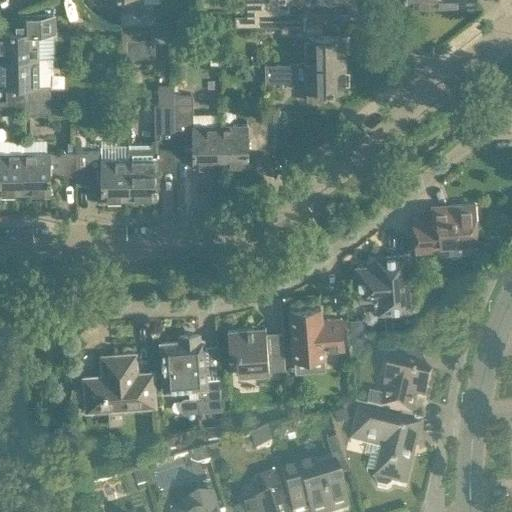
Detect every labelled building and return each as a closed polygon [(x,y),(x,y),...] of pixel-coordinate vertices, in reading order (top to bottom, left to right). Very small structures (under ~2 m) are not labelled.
[(121,8),(122,23),(154,22),(154,1),(144,1),(144,0),(127,0),(128,8),(121,8)] [(245,0),(246,15),(235,15),(235,25),(246,25),(260,25),(260,12),(287,12),(287,6),(282,1),(271,1),(271,0),(245,0)] [(260,25),(282,25),(282,31),(297,30),(297,35),(306,35),(306,61),(346,61),(345,33),(323,34),(322,24),(307,24),(306,11),(287,12),(260,12),(260,25)] [(0,56),(38,56),(37,32),(53,32),(53,12),(19,13),(19,19),(13,19),(13,28),(0,28),(0,56)] [(154,22),(122,23),(122,38),(127,38),(155,37),(155,33),(154,22)] [(214,31),(203,31),(203,42),(214,42),(214,31)] [(54,56),(53,32),(37,32),(38,56),(54,56)] [(155,37),(127,38),(128,54),(155,53),(155,37)] [(219,48),(210,48),(210,63),(219,63),(219,48)] [(6,98),(6,99),(33,99),(33,110),(51,110),(50,81),(39,82),(38,56),(0,56),(0,84),(6,84),(26,84),(26,98),(6,98)] [(55,81),(54,56),(38,56),(39,82),(50,81),(55,81)] [(306,61),(264,62),(264,79),(306,78),(307,90),(308,90),(308,100),(325,100),(325,90),(347,89),(347,83),(350,83),(350,70),(346,70),(346,61),(306,61)] [(6,84),(6,98),(26,98),(26,84),(6,84)] [(155,143),(128,143),(128,144),(129,197),(158,197),(158,167),(162,167),(161,148),(174,148),(174,102),(174,93),(174,84),(158,84),(158,102),(154,102),(154,115),(155,143)] [(174,93),(174,102),(174,148),(175,148),(175,141),(192,141),(193,164),(199,164),(199,167),(212,167),(211,164),(221,163),(220,124),(194,124),(193,93),(174,93)] [(33,99),(6,99),(7,111),(33,110),(33,99)] [(279,107),(266,108),(267,146),(279,146),(279,107)] [(248,124),(220,124),(221,163),(249,163),(248,138),(266,138),(266,146),(267,146),(266,108),(247,108),(248,124)] [(23,150),(48,150),(48,136),(23,137),(23,150)] [(0,150),(23,150),(23,137),(0,137),(0,150)] [(83,140),(76,140),(76,151),(76,173),(76,183),(92,182),(92,175),(101,175),(101,182),(101,197),(108,197),(108,200),(121,200),(121,197),(129,197),(128,144),(101,145),(101,150),(83,150),(83,140)] [(300,145),(287,147),(289,157),(302,154),(300,145)] [(15,191),(23,190),(23,150),(0,150),(0,190),(2,191),(2,194),(15,193),(15,191)] [(48,150),(23,150),(23,190),(51,190),(51,174),(51,168),(62,168),(62,173),(76,173),(76,151),(51,151),(51,150),(48,150)] [(415,217),(414,217),(417,252),(435,250),(434,243),(446,242),(446,243),(448,245),(462,244),(463,242),(476,241),(477,247),(478,247),(476,220),(477,218),(476,202),(452,204),(452,208),(434,209),(433,206),(432,206),(433,220),(416,221),(415,217)] [(374,265),(356,266),(358,286),(358,289),(359,298),(359,299),(378,297),(378,303),(379,311),(411,309),(411,300),(407,253),(387,254),(373,255),(374,265)] [(358,289),(346,290),(347,299),(359,298),(358,289)] [(291,309),(292,328),(295,357),(324,355),(324,348),(344,346),(342,316),(322,318),(321,306),(291,309)] [(254,327),(228,329),(230,355),(237,354),(238,365),(239,374),(270,372),(269,368),(285,367),(284,350),(283,330),(281,330),(282,337),(267,338),(267,331),(266,326),(254,327)] [(190,395),(198,395),(199,411),(222,409),(222,400),(220,376),(206,377),(204,354),(201,354),(199,333),(180,334),(180,340),(161,342),(165,390),(189,388),(190,395)] [(113,358),(102,359),(103,374),(84,376),(87,410),(156,404),(153,371),(138,372),(136,352),(113,354),(113,358)] [(386,391),(382,410),(392,413),(411,417),(416,398),(425,400),(432,374),(419,371),(422,356),(424,356),(424,354),(391,355),(389,364),(385,381),(382,391),(386,391)] [(0,364),(0,380),(10,382),(13,366),(0,364)] [(382,451),(379,461),(374,480),(375,481),(375,484),(377,488),(386,490),(390,488),(391,485),(405,488),(420,428),(358,412),(350,443),(382,451)] [(345,413),(333,416),(336,426),(348,423),(345,413)] [(220,424),(206,425),(208,443),(222,442),(220,424)] [(251,436),(256,451),(271,447),(267,431),(251,436)] [(314,464),(280,475),(286,496),(291,511),(301,511),(308,510),(309,511),(343,511),(348,511),(342,492),(338,480),(348,477),(337,441),(327,444),(334,468),(316,473),(314,464)] [(205,451),(189,457),(192,465),(198,467),(209,464),(205,451)] [(145,469),(133,473),(137,488),(149,485),(145,469)] [(249,507),(235,511),(287,511),(286,508),(276,474),(254,481),(260,501),(248,505),(249,507)] [(185,511),(216,511),(215,507),(212,498),(184,507),(185,511)]
